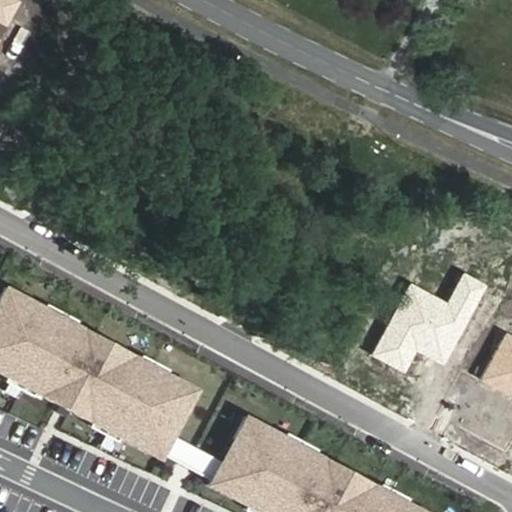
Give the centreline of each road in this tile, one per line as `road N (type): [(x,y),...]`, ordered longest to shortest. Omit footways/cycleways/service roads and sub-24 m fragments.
road 1 (unclassified): [(0,207),(511,487)]
road 2 (tertiary): [(213,0),(363,81),(511,146)]
